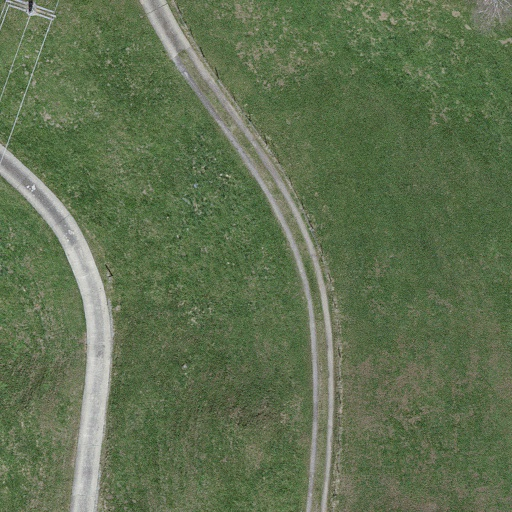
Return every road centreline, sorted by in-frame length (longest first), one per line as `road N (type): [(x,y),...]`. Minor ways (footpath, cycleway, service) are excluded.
road 1 (track): [(152,0),(325,284),(310,511)]
road 2 (track): [(88,511),(106,357),(88,279),(58,220),(0,166)]
